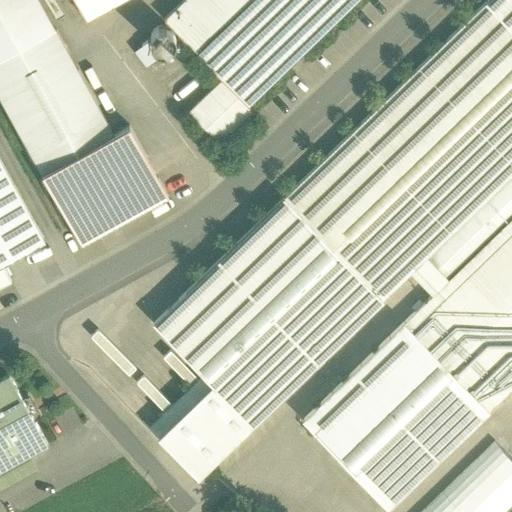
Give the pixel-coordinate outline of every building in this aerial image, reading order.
[(0,0),(0,91),(87,246),(170,199),(129,127),(113,136),(36,0),(0,0)] [(76,0),(88,21),(126,0),(76,0)] [(511,0),(489,0),(154,324),(213,385),(159,438),(198,478),(411,272),(433,295),(511,218),(511,0)] [(184,0),(164,19),(223,80),(248,106),(356,0),(184,0)] [(161,26),(158,28),(156,29),(154,30),(152,32),(151,35),(151,36),(150,39),(151,43),(153,46),(154,48),(156,49),(158,50),(159,51),(164,52),(168,51),(171,49),(172,48),(174,46),(175,44),(176,41),(176,38),(175,36),(175,33),(174,32),(172,30),(170,28),(169,27),(166,26),(161,26)] [(223,80),(188,113),(222,147),(256,114),(248,106),(223,80)] [(0,160),(0,266),(2,265),(45,242),(0,160)] [(511,218),(433,295),(303,421),(387,508),(511,387),(511,218)] [(0,266),(0,289),(12,283),(2,265),(0,266)] [(9,375),(0,380),(0,472),(48,446),(9,375)] [(511,458),(496,442),(423,511),(508,511),(511,509),(511,458)]
